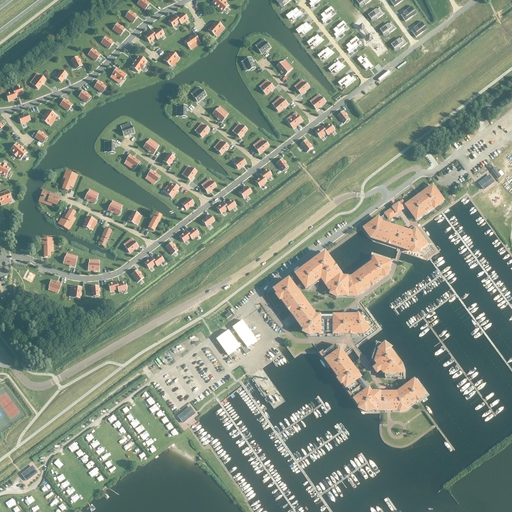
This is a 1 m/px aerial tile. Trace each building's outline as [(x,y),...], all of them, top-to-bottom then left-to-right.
[(145,10),(149,4),(143,0),(140,0),(137,4),(145,10)] [(215,0),(212,4),(222,13),(228,6),(225,3),(225,2),(223,0),(215,0)] [(325,11),(325,12),(321,15),(324,18),(322,19),(324,22),(324,23),(334,15),(334,14),(333,15),(331,12),(334,10),(332,6),(325,11)] [(405,13),(401,16),(406,22),(413,17),(411,14),(415,11),(412,7),(404,13),(405,13)] [(289,20),(291,18),(293,17),(295,19),(294,19),(295,20),(295,19),(303,13),(302,13),(300,11),(299,12),(297,8),(286,16),(289,20)] [(376,10),(368,16),(371,20),(375,17),(377,20),(385,14),(380,8),(376,11),(376,10)] [(133,23),(137,17),(130,11),(125,17),(133,23)] [(183,13),(177,18),(176,18),(179,22),(179,23),(181,25),(187,19),(186,18),(187,17),(185,14),(184,15),(183,13)] [(179,23),(179,22),(176,18),(177,18),(175,16),(168,21),(170,23),(169,24),(171,26),(172,26),(173,27),(179,23)] [(214,35),(217,32),(219,34),(224,29),(222,27),(216,22),(213,26),(212,25),(208,30),(214,35)] [(338,27),(337,27),(334,30),(336,34),(334,35),(336,38),(346,30),(345,30),(344,28),(347,25),(344,22),(338,27)] [(299,34),(301,32),(303,31),(305,34),(304,34),(305,34),(312,28),(310,25),(309,26),(306,23),(296,31),(299,34)] [(388,25),(380,30),(383,35),(387,32),(389,34),(396,29),(392,23),(388,25)] [(415,29),(411,32),(416,38),(423,33),(421,30),(425,27),(422,23),(414,28),(415,29)] [(112,30),(120,36),(125,30),(117,24),(112,30)] [(159,29),(153,34),(156,38),(155,38),(157,40),(164,35),(162,33),(163,33),(161,30),(160,30),(159,29)] [(149,43),(155,38),(156,38),(153,34),(151,32),(145,37),(146,38),(145,39),(147,42),(148,41),(149,43)] [(186,46),(187,46),(189,48),(194,44),(196,47),(200,44),(198,41),(194,35),(184,42),(185,43),(184,43),(186,46)] [(101,43),(109,49),(113,43),(105,37),(101,43)] [(350,42),(349,42),(350,43),(346,46),(349,49),(347,50),(349,53),(348,53),(348,54),(358,46),(358,45),(358,46),(356,43),(359,41),(356,37),(350,42)] [(399,40),(391,45),(394,50),(398,47),(400,49),(408,44),(403,38),(399,40)] [(320,39),(310,47),(313,51),(316,49),(318,51),(326,45),(324,43),(323,43),(320,39)] [(261,54),(262,54),(270,48),(266,42),(265,42),(264,40),(260,43),(262,45),(257,49),(259,51),(258,51),(261,54)] [(100,55),(92,50),(88,55),(95,61),(100,55)] [(330,51),(319,60),(322,63),(327,60),(328,62),(335,57),(334,54),(333,55),(330,51)] [(172,63),(174,65),(179,59),(177,57),(172,52),(168,56),(167,55),(163,60),(169,66),(172,63)] [(146,62),(138,56),(131,67),(138,73),(141,69),(142,70),(144,66),(143,66),(146,62)] [(82,66),(77,57),(71,61),(75,69),(77,69),(81,67),(80,67),(82,66)] [(362,66),(365,70),(369,67),(370,69),(373,67),(365,57),(365,58),(363,60),(360,57),(357,60),(362,66)] [(241,63),(243,67),(246,66),(248,71),(251,70),(255,69),(254,68),(255,68),(251,58),(244,61),(244,62),(241,63)] [(277,67),(285,76),(290,71),(283,62),(280,64),(280,63),(277,66),(278,66),(277,67)] [(340,64),(329,71),(332,75),(336,72),(338,74),(345,69),(343,66),(342,67),(340,64)] [(121,72),(116,69),(112,75),(112,76),(110,78),(116,82),(118,80),(121,82),(126,75),(121,72)] [(55,78),(57,80),(60,83),(60,82),(61,83),(67,75),(61,70),(55,78)] [(36,80),(32,85),(34,87),(34,88),(37,90),(37,89),(38,90),(45,80),(39,76),(37,74),(34,78),(36,80)] [(344,78),(338,83),(341,87),(344,84),(346,87),(345,87),(346,87),(355,79),(355,80),(353,77),(351,79),(348,75),(345,78),(344,78)] [(261,90),(263,92),(262,92),(265,95),(266,95),(274,88),(269,83),(267,81),(264,84),(266,86),(261,90)] [(102,93),(104,91),(106,88),(106,87),(98,82),(94,88),(102,93)] [(304,82),(300,86),(298,84),(295,87),(297,89),(296,89),(301,95),(309,88),(309,87),(307,84),(306,84),(304,82)] [(15,97),(15,96),(23,94),(22,92),(23,92),(22,88),(21,89),(20,87),(12,90),(13,92),(15,97)] [(193,97),(194,99),(196,102),(197,102),(206,96),(201,90),(199,88),(195,91),(197,93),(193,97)] [(88,101),(89,101),(91,98),(90,98),(91,97),(83,91),(78,97),(86,103),(88,101)] [(13,92),(6,95),(6,96),(6,97),(7,100),(8,100),(8,102),(16,99),(15,96),(15,97),(13,92)] [(278,112),(279,113),(288,105),(283,99),(281,97),(277,100),(279,103),(274,107),(276,109),(275,110),(278,112)] [(325,102),(326,102),(324,99),(323,99),(321,97),(316,101),(315,98),(310,102),(312,104),(316,110),(326,103),(325,102)] [(68,111),(72,105),(64,100),(60,106),(68,111)] [(179,117),(182,117),(182,118),(185,118),(185,117),(186,117),(187,106),(179,106),(179,107),(176,107),(176,111),(179,111),(179,117)] [(226,117),(228,114),(224,111),(222,113),(217,109),(215,111),(212,113),(213,114),(212,115),(221,122),(226,117)] [(55,115),(48,110),(44,115),(45,116),(42,120),(48,125),(48,124),(50,126),(55,120),(52,118),(55,115)] [(344,112),(338,117),(344,124),(346,122),(346,123),(349,121),(349,120),(350,119),(344,112)] [(302,121),(298,115),(297,115),(296,113),(290,117),(292,120),(288,122),(293,129),(298,125),(302,121)] [(18,119),(19,122),(20,122),(21,124),(30,121),(27,114),(18,117),(19,118),(18,119)] [(126,125),(127,128),(121,130),(122,132),(121,133),(123,136),(124,137),(134,133),(131,126),(130,123),(126,125)] [(201,138),(202,138),(209,130),(204,125),(203,126),(201,124),(198,127),(200,129),(196,133),(199,135),(198,136),(201,138)] [(330,125),(324,129),(324,130),(327,133),(327,134),(328,136),(335,130),(334,129),(334,128),(332,125),(331,126),(330,125)] [(232,131),(234,133),(234,134),(240,139),(247,131),(246,130),(247,129),(244,127),(243,127),(241,126),(237,130),(235,128),(232,131)] [(327,134),(327,133),(324,130),(324,129),(322,127),(316,132),(317,134),(316,135),(318,137),(319,137),(320,138),(327,134)] [(35,138),(44,144),(45,142),(46,142),(48,139),(47,139),(48,138),(39,132),(35,138)] [(221,155),(228,147),(223,142),(222,142),(220,141),(217,144),(219,146),(216,150),(218,152),(217,153),(220,155),(221,155)] [(269,146),(266,143),(264,141),(259,145),(257,142),(253,146),(255,148),(259,154),(269,147),(268,146),(269,146)] [(307,141),(306,141),(305,141),(302,143),(303,144),(301,145),(307,153),(312,148),(307,141)] [(107,147),(107,153),(110,153),(110,154),(114,154),(114,153),(115,153),(115,142),(107,142),(107,143),(104,143),(104,147),(107,147)] [(157,149),(157,148),(159,146),(155,143),(153,145),(148,142),(146,144),(145,144),(143,147),(144,147),(143,148),(153,155),(157,149)] [(16,158),(17,157),(20,160),(26,153),(17,144),(10,151),(13,154),(13,155),(16,158)] [(163,162),(169,166),(174,158),(168,154),(163,162)] [(125,162),(126,162),(124,164),(128,167),(130,165),(135,168),(137,166),(138,167),(140,164),(139,163),(139,162),(130,155),(125,162)] [(237,170),(238,169),(238,170),(246,164),(241,158),(233,164),(235,166),(235,167),(237,170)] [(285,171),(288,168),(287,168),(288,167),(282,160),(276,164),(282,172),(284,170),(285,171)] [(0,174),(5,177),(10,169),(5,167),(6,166),(2,164),(2,165),(0,164),(0,174)] [(182,175),(184,176),(184,177),(190,181),(196,172),(196,171),(193,169),(193,170),(190,168),(187,173),(185,171),(182,175)] [(265,181),(271,176),(270,174),(271,174),(269,171),(268,171),(267,170),(260,175),(261,177),(262,177),(265,181)] [(149,182),(151,179),(156,183),(157,181),(158,181),(160,178),(159,178),(160,177),(151,171),(147,177),(145,179),(149,182)] [(62,190),(69,192),(72,186),(75,187),(79,176),(74,174),(73,177),(66,175),(63,184),(64,184),(62,190)] [(261,177),(255,182),(256,183),(256,184),(258,187),(259,186),(260,188),(266,183),(265,181),(262,177),(261,177)] [(486,194),(497,185),(491,178),(481,187),(486,194)] [(207,185),(205,182),(201,185),(203,188),(207,194),(216,187),(215,187),(216,186),(214,183),(213,184),(211,181),(207,185)] [(172,199),(176,194),(175,193),(179,188),(173,184),(172,185),(170,183),(166,189),(168,190),(165,194),(172,199)] [(239,193),(240,193),(239,194),(241,197),(242,196),(244,199),(251,193),(246,187),(239,193)] [(433,187),(407,206),(417,219),(421,216),(422,217),(426,214),(425,213),(434,207),(435,208),(439,205),(438,203),(442,200),(433,187)] [(51,205),(52,204),(57,206),(59,200),(53,197),(54,194),(43,190),(42,194),(45,195),(44,197),(43,196),(43,198),(44,198),(42,201),(51,205)] [(94,204),(94,203),(95,204),(97,200),(96,200),(97,197),(92,195),(93,192),(89,190),(88,193),(84,199),(94,204)] [(0,194),(0,202),(1,205),(8,203),(7,200),(11,198),(9,191),(0,194)] [(182,204),(186,210),(194,204),(189,198),(182,204)] [(231,200),(225,205),(224,205),(228,209),(227,209),(229,211),(236,206),(234,205),(235,204),(233,201),(232,202),(231,200)] [(117,215),(118,215),(120,212),(119,211),(120,209),(115,206),(117,203),(112,202),(111,204),(108,211),(117,215)] [(227,209),(228,209),(224,205),(225,205),(223,203),(216,208),(218,210),(217,210),(219,213),(220,213),(221,214),(227,209)] [(393,208),(386,214),(389,219),(394,215),(392,213),(395,211),(397,213),(393,208)] [(73,218),(75,213),(70,210),(66,216),(64,214),(58,224),(61,226),(63,223),(69,226),(74,218),(73,218)] [(139,215),(137,214),(137,213),(134,211),(133,212),(132,212),(128,221),(134,225),(135,224),(137,225),(139,221),(137,220),(139,215)] [(202,221),(206,227),(214,221),(209,215),(202,221)] [(154,216),(148,228),(153,231),(160,219),(158,218),(158,217),(157,216),(156,217),(154,216)] [(92,225),(95,226),(97,222),(94,221),(94,220),(87,217),(83,227),(84,227),(83,228),(87,229),(90,230),(92,225)] [(411,228),(410,230),(408,234),(405,232),(402,231),(382,225),(382,227),(381,227),(381,224),(379,226),(379,225),(381,223),(379,219),(365,229),(370,235),(369,236),(374,240),(375,239),(387,243),(386,244),(391,246),(392,244),(401,247),(402,247),(401,249),(404,250),(404,248),(412,251),(412,253),(419,252),(419,250),(426,245),(412,226),(411,227),(411,228)] [(102,242),(102,243),(103,244),(104,243),(106,244),(111,231),(105,228),(100,241),(102,242)] [(187,234),(190,238),(192,240),(198,235),(197,233),(198,233),(196,230),(195,230),(194,229),(187,234)] [(184,243),(190,238),(187,234),(186,232),(179,237),(180,238),(180,239),(182,242),(183,241),(184,243)] [(44,250),(44,257),(50,257),(50,252),(51,252),(51,242),(47,242),(47,241),(46,241),(46,242),(44,242),(44,239),(40,239),(41,250),(44,250)] [(128,242),(130,244),(125,248),(127,250),(126,250),(128,253),(129,253),(129,254),(138,247),(133,241),(131,239),(128,242)] [(172,243),(166,248),(171,255),(177,251),(172,243)] [(306,335),(319,353),(329,366),(330,365),(330,366),(331,367),(330,368),(333,372),(334,371),(337,375),(336,376),(351,397),(353,396),(361,407),(360,409),(366,412),(367,410),(376,410),(377,411),(378,411),(379,410),(382,410),(382,412),(387,412),(388,410),(399,410),(400,412),(406,410),(406,408),(415,401),(417,403),(421,400),(420,398),(424,395),(414,382),(409,386),(411,388),(410,389),(409,387),(409,389),(408,390),(408,389),(406,390),(405,390),(403,391),(402,392),(401,394),(399,395),(400,396),(399,397),(398,395),(398,397),(397,397),(397,395),(393,395),(392,395),(388,395),(386,395),(386,396),(387,397),(385,397),(385,396),(385,395),(384,397),(383,397),(383,396),(379,395),(379,394),(376,394),(376,395),(372,395),(372,397),(370,397),(370,396),(369,396),(370,395),(364,387),(363,386),(365,385),(351,365),(349,366),(343,357),(342,356),(345,354),(379,329),(377,326),(366,310),(356,298),(388,275),(392,264),(374,258),(372,257),(370,262),(351,276),(343,276),(327,254),(312,265),(310,266),(296,277),(291,280),(283,286),(282,284),(274,291),(306,335)] [(155,264),(157,266),(163,261),(162,260),(163,259),(161,256),(160,257),(159,255),(153,260),(152,260),(155,264)] [(74,267),(77,260),(76,260),(77,257),(72,256),(71,259),(65,257),(64,260),(63,259),(62,263),(63,263),(63,264),(74,267)] [(153,260),(151,258),(144,263),(146,265),(145,265),(147,268),(148,268),(149,269),(155,264),(152,260),(153,260)] [(94,261),(94,264),(88,263),(88,266),(87,266),(87,270),(88,270),(88,271),(99,271),(99,264),(99,261),(94,261)] [(137,283),(143,278),(137,271),(131,275),(137,283)] [(49,285),(49,288),(54,289),(53,292),(57,294),(58,291),(59,291),(61,284),(51,281),(50,281),(49,285)] [(118,290),(118,289),(117,285),(116,282),(108,284),(109,286),(108,287),(109,290),(110,290),(110,292),(118,290)] [(124,282),(117,285),(118,289),(118,290),(118,292),(127,290),(126,288),(127,288),(126,284),(125,284),(124,282)] [(70,293),(69,297),(72,297),(72,298),(80,299),(81,288),(80,288),(80,287),(76,287),(76,288),(73,287),(73,293),(70,293)] [(95,298),(98,297),(98,296),(99,296),(98,287),(91,287),(92,297),(95,297),(95,298)] [(235,326),(233,328),(247,348),(257,341),(243,321),(235,326)] [(244,345),(241,347),(246,355),(250,353),(244,345)] [(377,345),(372,361),(377,362),(377,361),(377,360),(378,360),(378,361),(379,361),(380,361),(378,363),(381,366),(376,370),(378,372),(383,369),(385,372),(387,371),(387,372),(386,372),(388,373),(387,374),(386,374),(385,374),(385,379),(402,379),(402,371),(403,370),(401,364),(399,364),(391,352),(392,350),(385,346),(384,347),(377,345)] [(32,467),(21,474),(26,481),(37,473),(32,467)] [(76,497),(71,500),(75,506),(80,503),(76,497)]
